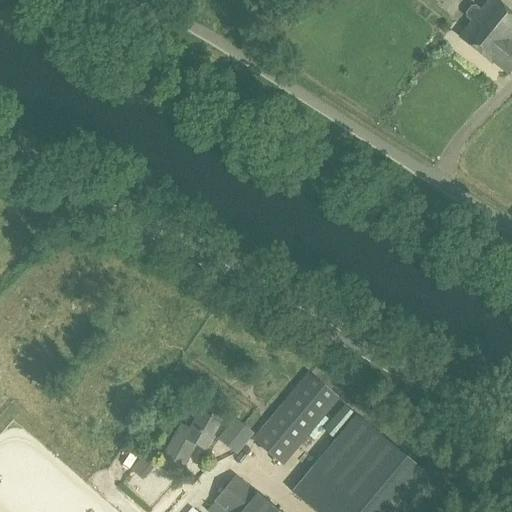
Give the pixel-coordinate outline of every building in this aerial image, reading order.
[(511,15),(492,0),(487,0),(480,10),(475,5),(470,6),(465,12),(465,17),(470,22),(458,37),(491,63),(492,62),(506,73),(511,65),(511,15)] [(251,440),(278,461),(283,465),(339,398),(308,372),(251,440)] [(180,425),(164,456),(182,466),(194,444),(203,449),(218,423),(199,412),(189,430),(180,425)] [(356,416),(291,493),(314,511),(440,511),(453,497),(356,416)] [(229,446),(246,427),(235,418),(219,438),(229,446)] [(141,457),(130,470),(142,480),(153,467),(141,457)] [(205,511),(237,511),(255,491),(235,475),(205,511)] [(277,511),(256,494),(241,511),(277,511)]
